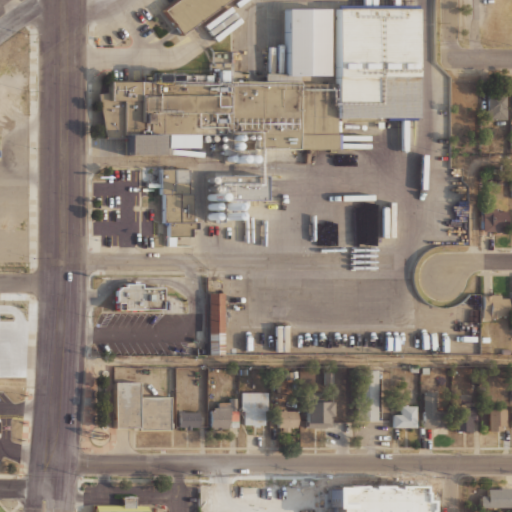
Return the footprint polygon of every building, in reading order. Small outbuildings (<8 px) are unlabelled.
[(162,10),(175,0),(227,0),(180,34),(162,10)] [(277,39),(284,39),(284,8),(325,8),(325,75),(298,74),(298,81),(334,81),(335,4),(414,5),(414,120),(385,120),(385,117),(335,117),(335,134),(338,134),(338,148),(257,148),(257,134),(197,134),(197,147),(167,147),(167,134),(160,134),(160,155),(126,155),(126,134),(122,134),(122,137),(104,137),(96,93),(108,91),(108,81),(264,81),(264,73),(277,73),(277,39)] [(218,70),(226,70),(226,84),(218,84),(218,70)] [(506,93),(487,93),(487,118),(506,118),(506,93)] [(188,193),(193,193),(193,221),(198,221),(198,229),(192,229),(192,236),(167,236),(167,222),(162,222),(162,194),(159,194),(159,168),(188,168),(188,193)] [(264,199),(264,175),(215,175),(215,199),(264,199)] [(481,231),(499,231),(499,221),(507,221),(507,208),(481,208),(481,231)] [(140,287),(163,287),(163,309),(115,309),(115,287),(123,287),(123,283),(140,283),(140,287)] [(222,353),(208,353),(208,293),(222,293),(222,353)] [(482,295),(482,317),(496,317),(496,315),(507,315),(507,298),(499,298),(499,294),(488,294),(488,295),(482,295)] [(0,343),(18,344),(18,332),(0,331),(0,343)] [(377,369),(358,369),(358,420),(377,420),(377,369)] [(138,396),(170,396),(170,430),(137,430),(137,427),(112,427),(112,382),(138,382),(138,396)] [(236,390),(228,390),(228,400),(218,400),(218,409),(209,409),(209,429),(229,428),(229,418),(237,418),(236,390)] [(241,425),(267,425),(267,391),(241,391),(241,425)] [(423,392),(423,429),(440,429),(440,392),(423,392)] [(330,401),(305,401),(305,428),(330,428),(330,401)] [(454,431),(474,431),(474,401),(454,401),(454,431)] [(393,427),(416,427),(416,405),(402,405),(402,414),(393,414),(393,427)] [(506,407),(488,407),(488,431),(506,431),(506,407)] [(297,409),(278,409),(278,431),(297,431),(297,409)] [(178,429),(199,429),(199,410),(178,410),(178,429)] [(511,489),(490,490),(490,495),(483,496),(483,510),(511,509),(511,489)] [(285,495),(263,495),(263,511),(285,511),(285,495)] [(308,495),(289,495),(289,508),(308,508),(308,495)] [(372,511),(372,495),(352,495),(352,511),(372,511)] [(399,511),(399,495),(376,495),(376,511),(399,511)] [(430,511),(430,496),(409,496),(409,511),(430,511)] [(93,506),(93,511),(145,511),(145,506),(133,506),(133,497),(120,497),(120,505),(93,506)] [(252,511),(252,497),(229,497),(229,511),(252,511)]
